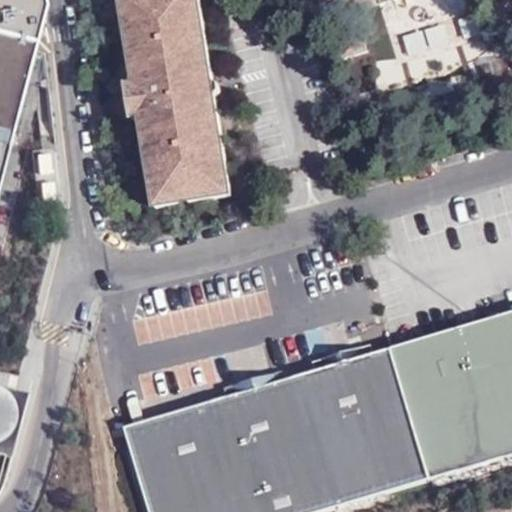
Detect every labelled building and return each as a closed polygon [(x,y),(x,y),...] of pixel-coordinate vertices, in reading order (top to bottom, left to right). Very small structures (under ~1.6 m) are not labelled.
[(0,0),(0,156),(38,15),(34,0),(0,0)] [(232,195),(201,0),(114,0),(127,79),(119,81),(125,119),(133,118),(147,209),(232,195)] [(511,52),(511,45),(498,0),(309,0),(327,60),(371,47),(384,90),(511,52)] [(511,315),(394,350),(432,479),(511,454),(511,315)] [(149,511),(322,511),(432,479),(394,350),(126,430),(149,511)]
